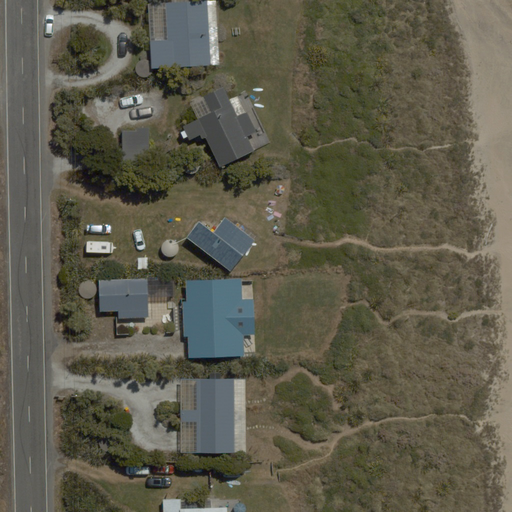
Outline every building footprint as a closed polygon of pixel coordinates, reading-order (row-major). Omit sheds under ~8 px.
[(223,0),(153,0),(156,66),(227,63),(223,0)] [(260,143),(234,80),(191,97),(198,114),(183,121),(189,136),(208,129),(220,159),(260,143)] [(163,127),(123,128),(124,168),(165,167),(163,127)] [(191,233),(233,266),(259,233),(230,211),(219,225),(205,214),(191,233)] [(147,233),(131,234),(132,259),(148,259),(147,233)] [(150,312),(149,273),(96,274),(97,307),(115,306),(116,313),(150,312)] [(192,342),(146,344),(146,360),(193,358),(192,342)] [(248,373),(181,374),(182,446),(249,445),(248,373)] [(208,470),(185,471),(185,483),(208,482),(208,470)] [(181,491),(161,492),(162,511),(232,511),(232,500),(182,502),(181,491)]
